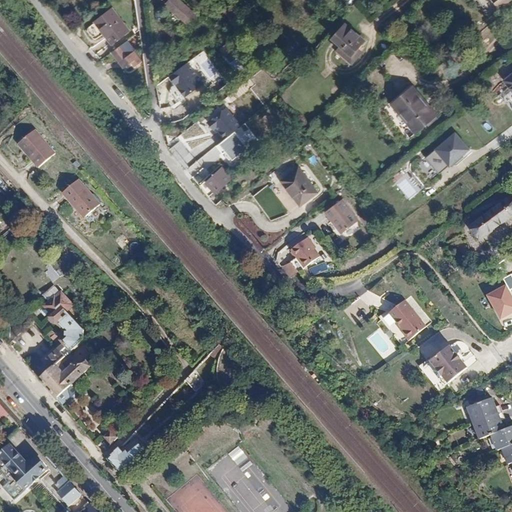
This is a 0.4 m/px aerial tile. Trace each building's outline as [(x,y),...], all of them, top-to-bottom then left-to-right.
[(185,0),(167,0),(182,13),(190,4),(185,0)] [(479,0),(486,8),(489,6),(483,0),(479,0)] [(495,11),(501,6),(496,0),(483,0),(489,6),(486,8),(487,13),(491,13),(495,11)] [(105,12),(89,26),(107,46),(123,33),(105,12)] [(349,26),(337,41),(345,48),(341,52),(354,64),(362,56),(358,53),(368,42),(349,26)] [(127,54),(119,44),(111,51),(124,66),(131,60),(136,64),(141,59),(132,49),(127,54)] [(203,82),(188,63),(170,77),(185,96),(203,82)] [(412,122),(419,130),(439,113),(434,105),(431,107),(414,85),(395,101),(401,109),(404,107),(414,120),(412,122)] [(32,124),(17,137),(38,160),(53,147),(32,124)] [(469,148),(455,132),(420,163),(434,179),(469,148)] [(233,160),(248,146),(234,133),(220,147),(233,160)] [(306,162),(290,174),(308,198),(324,186),(306,162)] [(223,169),(210,180),(214,186),(213,187),(218,193),(232,181),(223,169)] [(395,183),(410,200),(422,189),(407,172),(395,183)] [(76,173),(60,188),(85,216),(102,202),(76,173)] [(345,196),(328,209),(345,231),(361,218),(345,196)] [(511,197),(471,226),(481,239),(511,216),(511,197)] [(307,237),(292,249),(305,267),(319,255),(311,245),(312,244),(307,237)] [(511,314),(511,295),(505,285),(487,296),(502,320),(511,314)] [(52,367),(69,351),(85,336),(84,326),(66,307),(71,303),(59,290),(46,303),(52,310),(49,313),(58,323),(60,321),(68,329),(68,335),(43,358),(52,367)] [(404,332),(403,333),(409,341),(426,328),(405,300),(389,313),(401,328),(404,332)] [(447,348),(425,365),(443,387),(465,370),(447,348)] [(40,378),(57,398),(92,365),(87,360),(75,361),(68,369),(62,363),(72,354),(69,351),(52,367),(40,378)] [(443,387),(425,365),(419,370),(437,392),(443,387)] [(205,380),(194,369),(189,374),(199,385),(205,380)] [(493,395),(468,405),(481,437),(491,432),(504,464),(511,460),(511,425),(506,428),(502,419),(507,417),(502,403),(497,405),(493,395)] [(216,418),(208,419),(211,432),(215,431),(221,431),(226,432),(232,435),(236,424),(233,421),(227,419),(216,418)] [(105,436),(113,443),(119,437),(112,430),(105,436)] [(147,449),(152,445),(146,438),(141,441),(147,449)] [(124,449),(120,446),(108,458),(120,471),(147,449),(141,441),(129,450),(126,447),(124,449)] [(12,447),(0,458),(0,465),(13,480),(15,477),(27,490),(48,470),(37,458),(28,465),(12,447)] [(52,492),(69,508),(82,494),(64,478),(52,492)]
